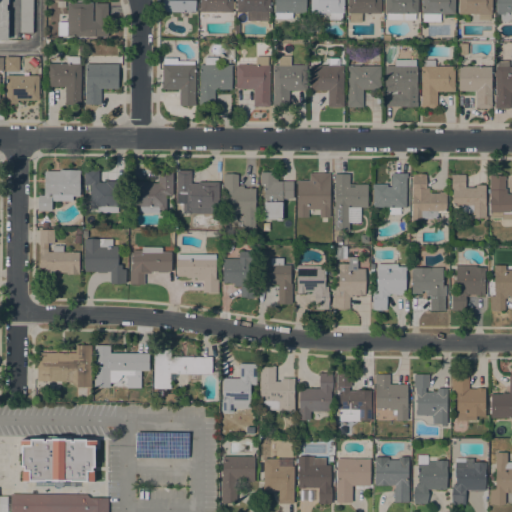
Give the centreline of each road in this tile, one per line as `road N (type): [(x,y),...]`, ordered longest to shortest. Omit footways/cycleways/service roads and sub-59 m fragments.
road 1 (tertiary): [(511,140),(0,137)]
road 2 (residential): [(511,344),(326,343),(135,315),(18,314)]
road 3 (residential): [(20,138),(17,399)]
road 4 (residential): [(142,139),(142,0)]
